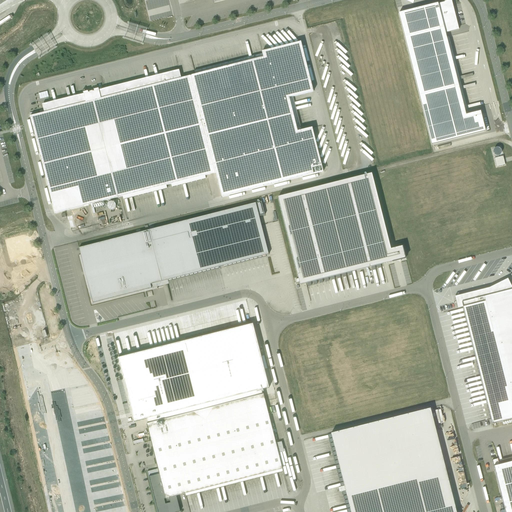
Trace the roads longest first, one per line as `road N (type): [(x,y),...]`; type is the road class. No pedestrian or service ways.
road 1 (unknown): [(225,201),(189,59),(178,49),(153,49),(22,94),(58,243)]
road 2 (tertiary): [(9,87),(68,338)]
road 3 (unclassified): [(68,338),(246,293),(260,301),(266,325)]
road 4 (unclassified): [(266,325),(307,483),(298,506)]
road 5 (tertiary): [(68,338),(107,404),(135,511)]
road 6 (unclassified): [(426,285),(266,325)]
road 7 (unclassified): [(465,439),(426,285)]
road 8 (tertiary): [(183,36),(329,0)]
road 9 (unknown): [(463,0),(493,119),(510,122)]
road 10 (tertiary): [(476,0),(511,126)]
